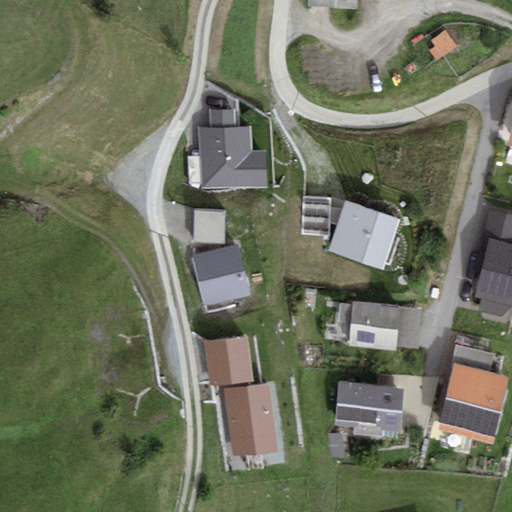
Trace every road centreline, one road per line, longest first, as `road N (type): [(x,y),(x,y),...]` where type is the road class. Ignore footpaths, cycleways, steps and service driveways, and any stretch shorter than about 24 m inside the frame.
road 1 (track): [(211,0),(196,90),(153,202),(195,433),(188,511)]
road 2 (track): [(285,12),(336,39),(359,41),(401,3),(417,0),(511,24)]
